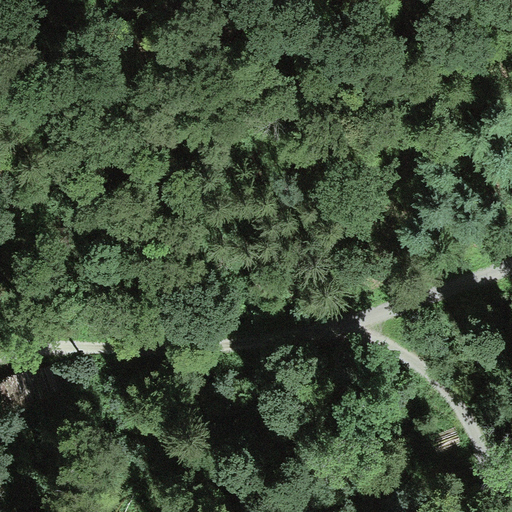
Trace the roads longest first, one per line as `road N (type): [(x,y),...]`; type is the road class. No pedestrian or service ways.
road 1 (track): [(0,356),(195,346),(330,327),(430,298),(511,260)]
road 2 (track): [(480,511),(480,466),(462,414),(422,368),(330,327)]
